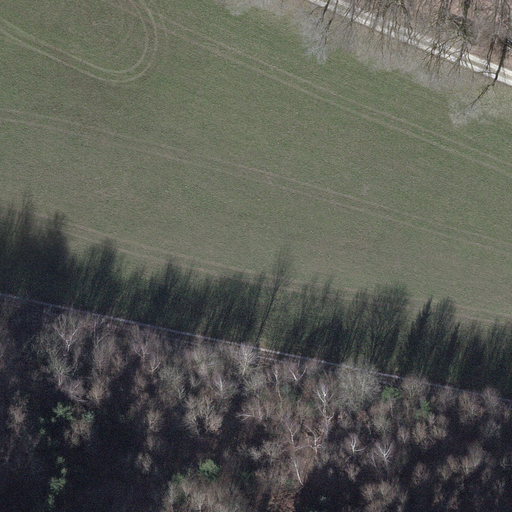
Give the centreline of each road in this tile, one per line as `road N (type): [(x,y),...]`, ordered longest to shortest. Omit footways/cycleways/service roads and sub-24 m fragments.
road 1 (track): [(511,411),(0,307)]
road 2 (track): [(334,0),(511,79)]
